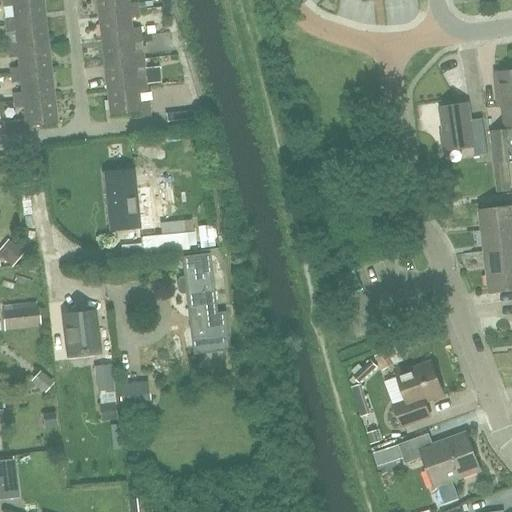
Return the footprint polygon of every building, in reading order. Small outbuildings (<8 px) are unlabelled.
[(5,27),(45,22),(42,0),(15,0),(2,2),(3,8),(12,7),(13,19),(4,20),(5,27)] [(96,0),(98,15),(138,11),(137,4),(128,5),(127,0),(96,0)] [(138,11),(98,15),(101,40),(141,36),(140,29),(132,30),(130,18),(139,17),(138,11)] [(8,52),(48,47),(45,22),(5,27),(6,33),(15,33),(17,44),(7,45),(8,52)] [(133,44),(142,43),(151,42),(151,34),(141,36),(101,40),(104,66),(144,61),(144,54),(134,56),(133,44)] [(11,77),(51,72),(48,47),(8,52),(9,58),(18,57),(19,69),(10,70),(11,77)] [(144,61),(104,66),(107,91),(147,86),(146,79),(137,80),(136,69),(145,68),(144,61)] [(511,71),(496,74),(500,108),(511,107),(511,119),(511,71)] [(14,101),(54,97),(51,72),(11,77),(12,83),(21,83),(22,94),(13,95),(14,101)] [(147,86),(107,91),(110,116),(140,112),(141,119),(147,118),(151,117),(149,105),(140,106),(139,94),(148,93),(147,86)] [(24,107),(25,119),(2,122),(3,134),(32,131),(32,125),(57,123),(54,97),(14,101),(15,108),(24,107)] [(470,122),(467,105),(440,109),(444,134),(441,134),(444,152),(474,148),(476,157),(488,155),(483,121),(470,122)] [(167,130),(196,127),(194,110),(165,114),(167,130)] [(493,164),(494,164),(497,193),(507,191),(504,163),(511,162),(511,129),(490,132),(493,164)] [(109,231),(140,228),(134,171),(104,174),(109,223),(108,223),(109,231)] [(511,228),(511,206),(480,211),(482,232),(511,228)] [(141,238),(141,244),(143,257),(159,255),(176,253),(176,251),(185,250),(189,250),(189,246),(196,246),(195,232),(193,232),(185,233),(184,221),(160,223),(161,236),(141,238)] [(511,228),(482,232),(485,252),(511,248),(511,228)] [(197,236),(199,247),(211,246),(210,234),(197,236)] [(511,248),(485,252),(487,273),(511,269),(511,248)] [(194,354),(206,352),(207,360),(215,359),(214,351),(230,349),(226,312),(217,313),(209,254),(182,257),(184,277),(179,277),(176,281),(177,292),(181,294),(187,294),(188,308),(204,306),(208,337),(192,339),(194,354)] [(511,269),(487,273),(490,294),(511,291),(511,269)] [(37,320),(36,309),(3,313),(5,324),(37,320)] [(70,355),(71,364),(82,362),(81,354),(97,352),(93,314),(65,317),(70,355)] [(399,345),(378,353),(384,369),(405,362),(399,345)] [(360,384),(378,368),(371,360),(353,377),(360,384)] [(425,403),(444,396),(432,362),(411,370),(409,365),(395,371),(406,402),(395,406),(402,428),(430,418),(425,403)] [(45,394),(54,383),(39,371),(31,381),(45,394)] [(138,409),(151,408),(148,382),(118,385),(122,419),(139,417),(138,409)] [(371,414),(368,403),(363,385),(352,388),(357,406),(358,406),(362,418),(371,414)] [(41,415),(43,428),(57,426),(55,412),(41,415)] [(435,487),(480,471),(467,434),(433,446),(429,435),(399,446),(406,464),(424,458),(435,487)]
